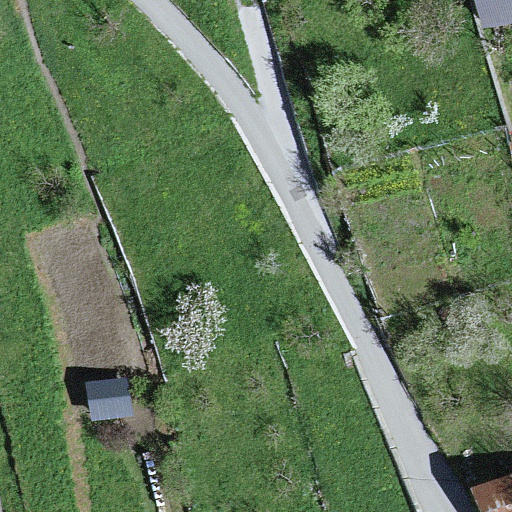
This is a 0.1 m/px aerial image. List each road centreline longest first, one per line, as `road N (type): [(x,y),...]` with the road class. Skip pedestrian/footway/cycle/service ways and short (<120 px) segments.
road 1 (unclassified): [(150,0),(244,106),(454,511)]
road 2 (track): [(248,0),(278,110),(279,127),(265,143)]
